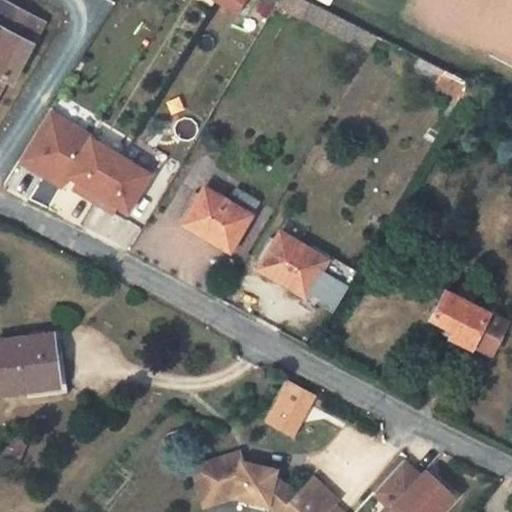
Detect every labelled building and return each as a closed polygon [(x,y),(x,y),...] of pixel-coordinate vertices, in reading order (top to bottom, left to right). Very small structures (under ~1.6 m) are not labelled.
[(43,22),(1,0),(0,0),(0,88),(5,79),(10,81),(43,22)] [(218,0),(241,13),(248,0),(218,0)] [(310,3),(303,0),(277,0),(275,4),(301,18),(310,3)] [(370,51),(378,37),(356,26),(336,16),(310,3),(301,18),(370,51)] [(378,37),(370,51),(376,54),(384,40),(378,37)] [(393,52),(396,46),(390,43),(387,48),(393,52)] [(435,85),(443,70),(417,57),(410,71),(435,85)] [(468,86),(469,84),(443,70),(435,85),(453,95),(461,99),(468,86)] [(478,91),(468,86),(461,99),(471,104),(478,91)] [(450,116),(461,99),(453,95),(443,112),(450,116)] [(52,111),(21,163),(64,188),(70,177),(94,138),(95,137),(52,111)] [(510,125),(498,118),(490,133),(502,140),(510,125)] [(151,173),(94,138),(70,177),(81,183),(87,186),(82,193),(110,209),(114,202),(120,205),(129,211),(151,173)] [(87,186),(81,183),(76,190),(82,193),(87,186)] [(259,203),(237,189),(230,201),(206,187),(201,196),(197,201),(184,224),(230,251),(259,203)] [(191,197),(197,201),(201,196),(194,191),(191,197)] [(120,205),(114,202),(110,209),(116,212),(120,205)] [(280,231),(276,239),(272,246),(259,269),(303,295),(305,296),(309,291),(327,260),(280,231)] [(266,243),(272,246),(276,239),(270,236),(266,243)] [(329,257),(327,260),(309,291),(337,308),(358,274),(329,257)] [(460,285),(454,296),(488,312),(494,302),(460,285)] [(337,308),(309,291),(305,296),(316,303),(334,313),(337,308)] [(488,312),(454,296),(445,291),(430,320),(453,332),(449,339),(471,350),(473,345),(491,353),(511,311),(494,302),(488,312)] [(305,296),(303,295),(298,303),(311,311),(316,303),(305,296)] [(0,340),(0,384),(1,394),(28,390),(29,397),(66,392),(61,356),(55,356),(51,333),(0,340)] [(314,397),(289,384),(268,424),(293,437),(314,397)] [(29,437),(14,431),(6,453),(21,459),(29,437)] [(205,505),(235,496),(269,504),(278,511),(326,511),(338,500),(314,477),(297,495),(276,476),(277,470),(258,466),(257,469),(250,467),(251,464),(244,462),(241,452),(194,466),(205,505)] [(420,479),(401,463),(372,495),(386,508),(390,511),(440,511),(452,500),(438,488),(434,492),(420,479)] [(424,474),(420,479),(434,492),(438,488),(424,474)] [(326,511),(351,511),(338,500),(326,511)]
